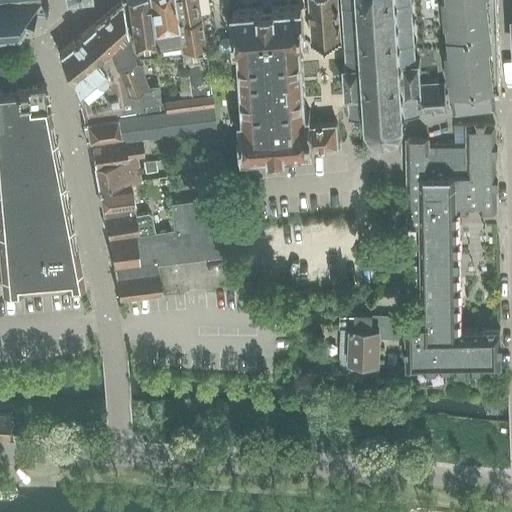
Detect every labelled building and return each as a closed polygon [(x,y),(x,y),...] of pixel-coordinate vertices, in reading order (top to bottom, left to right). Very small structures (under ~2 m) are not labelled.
[(0,0),(0,24),(16,23),(23,12),(45,13),(45,0),(0,0)] [(121,0),(95,22),(112,42),(110,45),(128,92),(142,89),(146,111),(160,109),(159,102),(161,102),(159,84),(149,85),(140,63),(136,62),(135,62),(132,63),(133,64),(128,66),(126,62),(136,58),(129,28),(127,30),(121,0)] [(140,48),(157,46),(150,0),(128,0),(135,48),(137,59),(142,58),(140,48)] [(158,58),(159,58),(183,58),(182,50),(174,0),(150,0),(157,46),(158,58)] [(174,0),(182,50),(205,46),(197,0),(174,0)] [(309,0),(313,39),(343,37),(340,0),(309,0)] [(343,0),(344,1),(348,59),(344,59),(346,91),(350,90),(351,109),(367,108),(367,116),(373,125),(382,130),(393,129),(401,123),(406,113),(405,105),(420,104),(421,106),(448,104),(447,101),(445,69),(438,70),(438,76),(423,77),(422,63),(420,44),(416,44),(415,27),(419,27),(417,0),(343,0)] [(448,68),(445,69),(447,101),(454,101),(455,103),(498,98),(497,90),(493,90),(492,84),(501,83),(498,0),(444,0),(447,12),(445,12),(445,16),(447,16),(450,43),(447,44),(448,68)] [(242,114),(245,153),(315,148),(314,147),(340,145),(338,120),(313,122),(312,108),(308,108),(303,42),(305,42),(302,4),(234,9),(237,47),(240,47),(245,113),(242,114)] [(110,45),(112,42),(95,22),(59,52),(75,82),(83,103),(86,119),(146,111),(142,89),(128,92),(110,45)] [(212,91),(207,61),(188,64),(191,93),(212,91)] [(12,90),(0,90),(0,262),(2,289),(77,282),(84,282),(82,269),(50,105),(46,85),(29,85),(16,86),(16,89),(12,90)] [(166,96),(168,108),(182,106),(213,103),(212,91),(191,93),(166,96)] [(160,109),(146,111),(86,119),(90,141),(121,135),(121,139),(143,138),(206,129),(216,128),(213,103),(182,106),(168,108),(160,109)] [(501,363),(501,351),(502,351),(502,340),(501,340),(501,328),(458,328),(456,208),(497,207),(496,188),(498,188),(497,174),(496,174),(496,155),(497,155),(497,141),(496,141),(495,123),(489,123),(489,122),(474,122),(474,123),(467,123),(468,142),(429,143),(429,137),(408,138),(409,222),(422,222),(423,313),(407,313),(408,364),(426,363),(426,365),(438,364),(438,363),(472,363),(472,364),(484,364),(484,363),(501,363)] [(208,137),(218,136),(216,128),(206,129),(208,137)] [(145,156),(143,138),(121,139),(91,144),(95,163),(120,160),(122,170),(140,167),(138,157),(145,156)] [(143,166),(140,167),(122,170),(120,160),(95,163),(95,164),(99,186),(142,180),(140,172),(150,170),(148,159),(145,160),(142,162),(143,166)] [(104,211),(109,238),(155,231),(152,214),(148,211),(136,213),(135,207),(136,207),(134,197),(131,184),(100,189),(104,211)] [(109,238),(114,266),(116,277),(120,299),(163,293),(159,272),(157,263),(228,254),(223,196),(171,202),(174,228),(155,231),(109,238)] [(353,368),(358,364),(360,359),(380,360),(381,337),(403,338),(404,314),(340,312),(340,326),(342,326),(341,358),(342,364),(347,367),(353,368)] [(0,435),(12,436),(10,409),(9,409),(9,405),(0,404),(0,435)]
